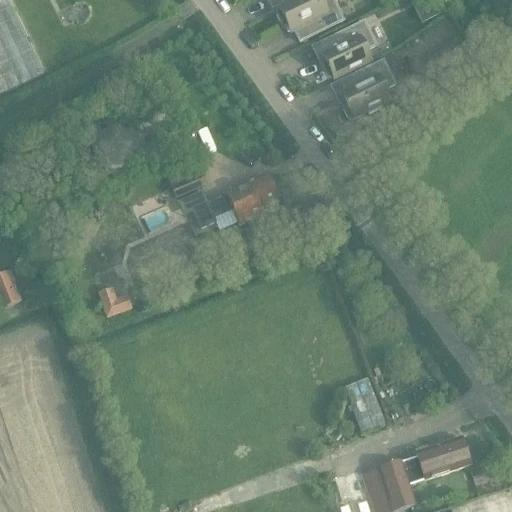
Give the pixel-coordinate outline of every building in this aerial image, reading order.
[(0,0),(0,95),(43,75),(7,0),(0,0)] [(279,13),(274,15),(282,31),(287,28),(290,34),(293,32),(299,44),(342,22),(331,0),(326,0),(320,4),(317,0),(300,0),(278,11),(279,13)] [(363,23),(320,45),(325,56),(322,58),(324,64),(320,66),(327,82),(332,80),(333,81),(369,63),(364,53),(375,47),(363,23)] [(457,39),(429,61),(439,74),(467,53),(457,39)] [(382,62),(339,84),(344,95),(341,97),(343,103),(339,105),(347,121),(351,119),(352,120),(366,113),(368,115),(380,109),(379,107),(388,102),(383,91),(394,86),(382,62)] [(199,175),(171,188),(176,200),(204,187),(199,175)] [(201,193),(187,199),(193,213),(200,230),(214,224),(212,220),(231,211),(238,227),(262,216),(259,210),(277,203),(266,178),(225,197),(206,206),(201,193)] [(0,276),(0,311),(1,311),(20,303),(8,273),(0,276)] [(111,289),(97,294),(106,319),(130,310),(125,297),(115,300),(111,289)] [(373,420),(366,390),(368,389),(366,381),(349,385),(357,423),(373,420)] [(400,511),(415,507),(409,488),(469,467),(460,440),(415,455),(416,459),(361,477),(372,511),(400,511)]
